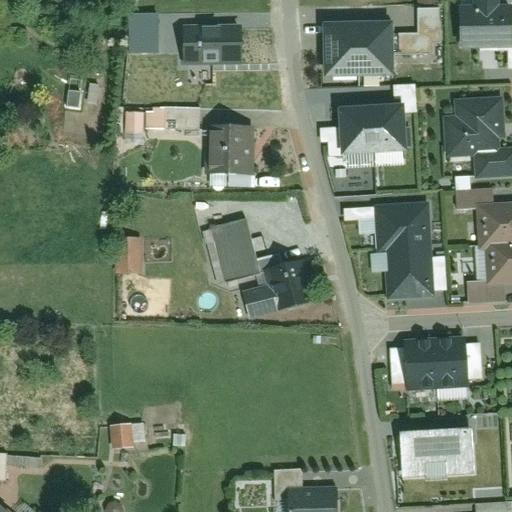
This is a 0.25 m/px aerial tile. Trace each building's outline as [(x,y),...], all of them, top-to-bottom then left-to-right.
[(460,10),(460,48),(511,47),(511,37),(511,10),(496,10),(496,4),(474,4),(474,10),(460,10)] [(326,26),(326,75),(389,74),(389,25),(326,26)] [(185,67),(240,65),(240,34),(185,35),(185,67)] [(472,155),(497,154),(496,106),(454,108),(454,122),(443,122),(445,162),(472,162),(472,155)] [(338,164),(401,158),(396,108),(333,114),(338,164)] [(207,180),(251,180),(252,136),(207,135),(207,180)] [(511,153),(472,155),(472,162),(473,181),(511,180),(511,153)] [(457,214),(495,213),(493,192),(456,193),(457,214)] [(431,296),(426,209),(383,211),(388,298),(431,296)] [(511,249),(511,212),(495,213),(476,214),(477,251),(486,251),(511,249)] [(204,236),(216,288),(260,277),(246,225),(204,236)] [(113,244),(113,277),(139,278),(140,245),(113,244)] [(511,249),(486,251),(488,289),(503,288),(511,287),(511,249)] [(277,321),(314,312),(302,266),(264,277),(277,321)] [(504,306),(503,288),(466,290),(467,309),(504,306)] [(464,342),(435,344),(437,388),(466,386),(464,342)] [(435,344),(405,345),(408,389),(437,388),(435,344)] [(470,433),(399,436),(401,476),(472,473),(470,433)] [(276,498),(303,497),(301,473),(274,474),(276,498)] [(289,511),(337,511),(336,496),(303,497),(288,498),(289,511)]
